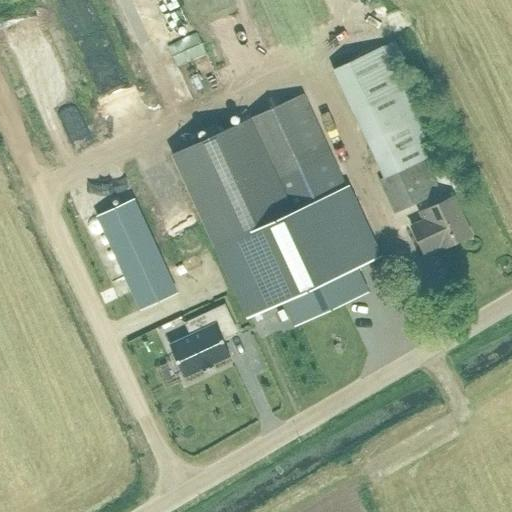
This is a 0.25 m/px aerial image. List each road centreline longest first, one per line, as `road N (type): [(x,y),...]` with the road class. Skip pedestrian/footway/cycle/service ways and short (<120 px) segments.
road 1 (unclassified): [(146,511),(511,300)]
road 2 (track): [(176,493),(0,110)]
